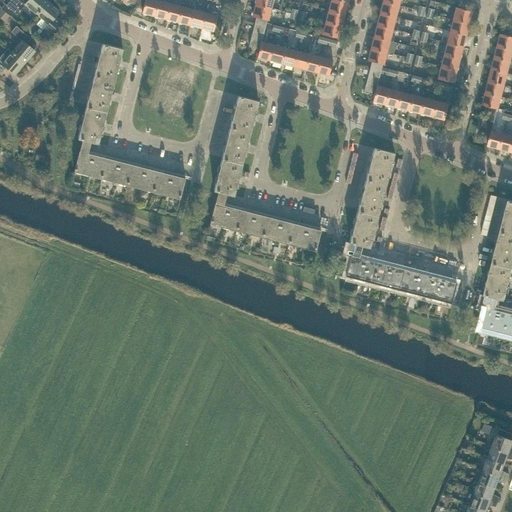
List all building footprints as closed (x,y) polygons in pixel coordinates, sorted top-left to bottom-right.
[(48,1),(47,0),(10,0),(6,5),(17,14),(26,4),(37,14),(48,1)] [(144,0),(143,8),(142,12),(154,16),(158,0),(144,0)] [(170,3),(159,0),(158,0),(154,16),(166,19),(170,3)] [(344,14),(347,2),(339,0),(330,0),(329,10),(344,14)] [(60,11),(51,3),(48,1),(37,14),(48,23),(39,34),(45,39),(61,20),(55,16),(60,11)] [(395,17),(398,5),(383,1),(380,12),(395,17)] [(182,6),(170,3),(166,19),(177,22),(182,6)] [(268,20),(271,8),(255,4),(252,16),(267,20),(268,20)] [(193,9),(182,6),(177,22),(189,25),(193,9)] [(469,23),(472,11),(456,7),(453,19),(469,23)] [(205,12),(194,9),(193,9),(189,25),(201,28),(205,12)] [(341,26),(344,14),(329,10),(325,22),(341,26)] [(217,15),(205,12),(201,28),(213,31),(217,15)] [(392,28),(395,17),(380,12),(377,24),(392,28)] [(266,26),(267,20),(256,17),(254,23),(266,26)] [(466,34),(469,23),(453,19),(450,30),(466,34)] [(338,38),(341,26),(325,22),(322,34),(338,38)] [(262,41),(266,26),(254,23),(249,46),(259,49),(261,41),(262,41)] [(389,40),(392,28),(377,24),(373,36),(389,40)] [(26,43),(30,38),(16,26),(11,32),(21,40),(12,51),(25,62),(35,51),(26,43)] [(463,46),(466,34),(450,30),(447,42),(463,46)] [(511,35),(508,35),(501,33),(498,45),(511,48),(511,35)] [(386,52),(389,40),(373,36),(370,48),(386,52)] [(325,38),(324,43),(336,47),(336,46),(337,41),(338,41),(325,38)] [(273,44),(262,41),(261,41),(259,49),(257,57),(269,60),(273,44)] [(459,58),(463,46),(447,42),(444,54),(459,58)] [(122,48),(110,45),(102,43),(94,75),(114,80),(117,69),(118,67),(120,67),(121,62),(119,62),(120,58),(122,48)] [(285,47),(280,46),(273,44),(269,60),(281,63),(285,47)] [(511,61),(511,55),(511,48),(498,45),(495,57),(511,61)] [(293,66),(297,50),(285,47),(281,63),(293,66)] [(383,64),(386,52),(370,48),(367,60),(371,61),(382,64),(383,64)] [(305,69),(309,53),(297,50),(293,66),(305,69)] [(15,74),(25,62),(12,51),(2,63),(0,60),(0,70),(1,72),(6,67),(15,74)] [(317,72),(321,56),(309,53),(305,69),(317,72)] [(456,70),(459,58),(444,54),(441,66),(456,70)] [(328,75),(332,59),(321,56),(317,72),(328,75)] [(508,72),(511,61),(495,57),(492,68),(508,72)] [(381,70),(382,64),(371,61),(370,67),(381,70)] [(453,82),(456,70),(441,66),(437,78),(453,82)] [(377,85),(381,70),(370,67),(364,90),(374,93),(377,85)] [(504,84),(508,72),(492,68),(489,80),(504,84)] [(404,78),(406,72),(398,70),(398,71),(397,77),(404,78)] [(112,90),(114,80),(94,75),(86,106),(106,111),(109,101),(109,98),(112,98),(113,94),(111,93),(112,90)] [(501,96),(504,84),(489,80),(485,92),(501,96)] [(440,82),(439,88),(451,91),(451,90),(452,86),(453,86),(453,85),(440,82)] [(389,88),(377,85),(374,93),(372,101),(385,104),(389,88)] [(396,107),(401,91),(389,88),(385,104),(396,107)] [(408,110),(412,94),(401,91),(396,107),(408,110)] [(498,108),(501,96),(485,92),(482,104),(486,105),(498,108)] [(420,113),(424,97),(412,94),(408,110),(420,113)] [(258,100),(246,97),(238,95),(229,127),(250,132),(252,124),(253,119),(255,119),(257,114),(254,114),(255,111),(258,100)] [(432,116),(436,100),(424,97),(420,113),(432,116)] [(444,119),(448,103),(436,100),(432,116),(444,119)] [(502,109),(498,108),(486,105),(485,111),(496,114),(497,112),(501,113),(502,109)] [(103,121),(106,111),(86,106),(78,138),(83,139),(90,141),(98,143),(100,134),(101,129),(104,130),(105,125),(103,124),(103,121)] [(492,129),(496,114),(485,111),(479,134),(490,137),(492,129)] [(247,143),(250,132),(229,127),(221,158),(242,163),(244,155),(245,150),(247,151),(249,146),(246,145),(247,143)] [(504,132),(492,129),(490,137),(488,145),(500,148),(504,132)] [(511,151),(511,134),(504,132),(500,148),(511,151)] [(90,144),(90,141),(83,139),(80,151),(79,151),(74,171),(180,199),(185,178),(87,153),(90,144)] [(394,152),(380,149),(373,147),(365,179),(385,184),(388,174),(389,171),(391,171),(392,166),(390,166),(391,163),(394,152)] [(239,173),(242,163),(221,158),(213,190),(218,191),(227,193),(234,195),(236,186),(237,181),(239,182),(241,177),(238,176),(239,173)] [(383,193),(385,184),(365,179),(357,210),(377,215),(379,208),(381,202),(383,203),(384,198),(382,197),(383,193)] [(224,205),(227,193),(218,191),(215,203),(210,223),(315,250),(321,230),(224,205)] [(511,199),(509,199),(501,231),(511,233),(511,199)] [(375,225),(377,215),(357,210),(349,242),(354,243),(362,245),(369,247),(372,237),(373,233),(375,234),(376,229),(374,228),(375,225)] [(511,233),(501,231),(493,262),(511,266),(511,233)] [(359,257),(362,245),(354,243),(351,255),(345,275),(451,302),(456,282),(359,257)] [(510,286),(511,281),(510,280),(510,278),(511,270),(511,266),(493,262),(484,294),(490,295),(498,297),(505,299),(507,289),(508,285),(510,286)] [(511,313),(495,309),(496,302),(498,297),(490,295),(487,307),(486,307),(481,327),(511,335),(511,313)] [(482,430),(489,433),(492,426),(485,423),(482,430)] [(511,439),(511,432),(499,428),(497,434),(493,446),(511,452),(511,447),(511,443),(511,439)] [(511,458),(511,452),(493,446),(488,457),(505,464),(507,457),(511,458)] [(502,470),(505,464),(488,457),(484,469),(507,478),(509,473),(502,470)] [(505,482),(507,478),(484,469),(479,481),(496,487),(498,481),(505,482)] [(493,493),(496,487),(479,481),(475,492),(498,501),(500,497),(493,493)] [(496,506),(498,501),(475,492),(470,504),(487,510),(489,504),(496,506)]
